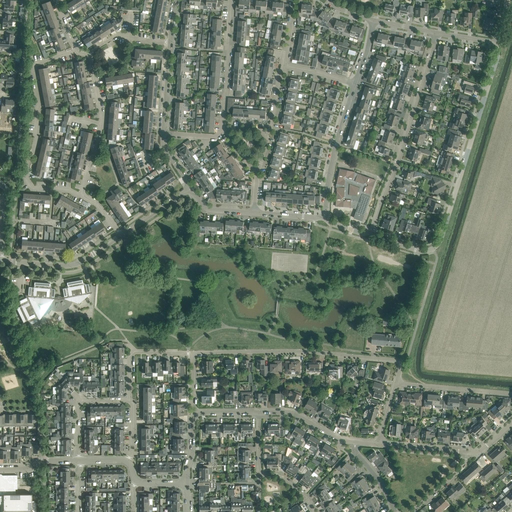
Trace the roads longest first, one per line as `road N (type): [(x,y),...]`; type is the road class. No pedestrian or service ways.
road 1 (residential): [(369,235),(420,250),(439,242),(495,46)]
road 2 (residential): [(395,386),(395,360),(188,352)]
road 3 (residential): [(81,194),(30,187),(23,177),(35,121),(28,68),(75,49)]
road 4 (residential): [(369,235),(433,36)]
road 5 (residential): [(81,194),(102,117),(89,53)]
road 6 (residential): [(323,221),(350,84)]
road 7 (residential): [(119,235),(80,262),(0,260)]
road 8 (residential): [(221,123),(229,0)]
